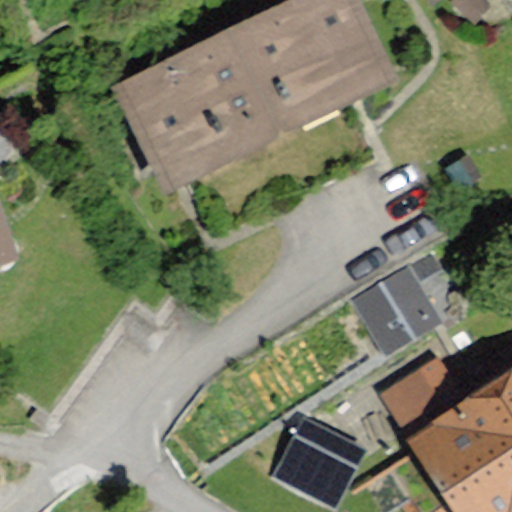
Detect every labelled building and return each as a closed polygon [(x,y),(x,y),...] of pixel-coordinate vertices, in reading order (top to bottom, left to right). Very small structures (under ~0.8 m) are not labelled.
[(301,0),(125,87),(172,182),(387,76),(349,0),(301,0)] [(0,260),(10,258),(0,227),(0,260)] [(414,258),(352,288),(382,350),(445,320),(414,258)] [(386,386),(459,511),(511,511),(511,374),(467,401),(441,354),(386,386)] [(339,502),(359,463),(296,431),(276,470),(339,502)]
